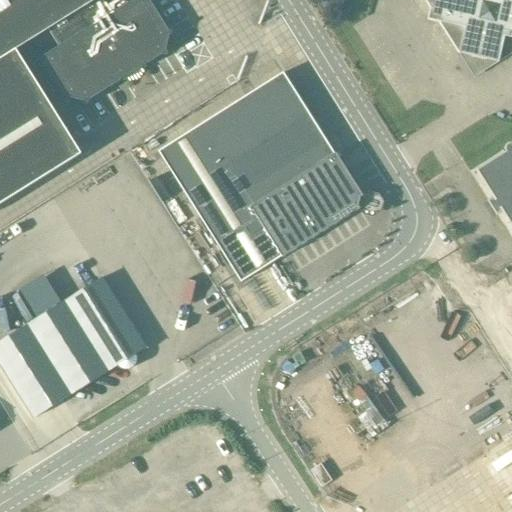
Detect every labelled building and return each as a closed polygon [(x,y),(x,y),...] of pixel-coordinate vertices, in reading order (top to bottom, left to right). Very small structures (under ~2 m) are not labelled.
[(149,0),(133,0),(128,4),(125,0),(0,0),(0,203),(80,154),(16,50),(48,30),(59,47),(43,57),(67,95),(69,98),(85,101),(89,101),(163,54),(165,51),(169,35),(169,32),(149,0)] [(459,53),(499,62),(511,53),(511,0),(426,0),(431,8),(428,19),(439,22),(459,53)] [(52,41),(47,32),(25,45),(31,54),(52,41)] [(336,153),(335,154),(283,73),(158,152),(241,283),(282,257),(283,258),(367,204),(336,153)] [(476,170),(493,197),(487,201),(496,216),(502,212),(511,227),(511,144),(510,144),(508,145),(507,146),(506,147),(506,149),(506,150),(507,151),(476,170)] [(138,358),(137,354),(146,348),(102,279),(0,342),(0,363),(34,418),(118,366),(122,368),(126,370),(131,369),(135,367),(137,363),(138,358)]
